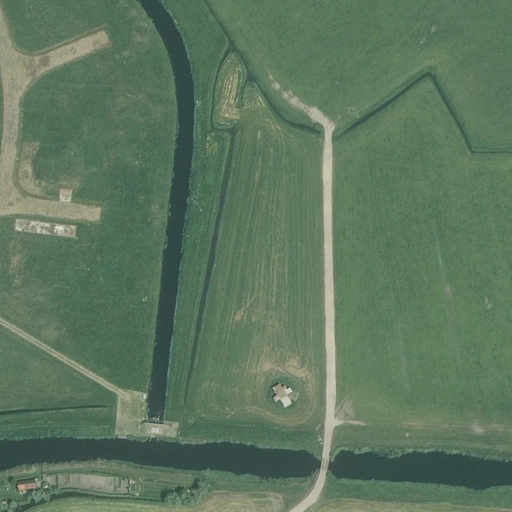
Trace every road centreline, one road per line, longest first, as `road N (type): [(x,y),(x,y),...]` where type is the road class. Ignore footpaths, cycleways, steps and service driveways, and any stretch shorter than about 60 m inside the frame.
road 1 (track): [(328,428),(328,127),(315,111)]
road 2 (track): [(0,187),(13,97),(0,22)]
